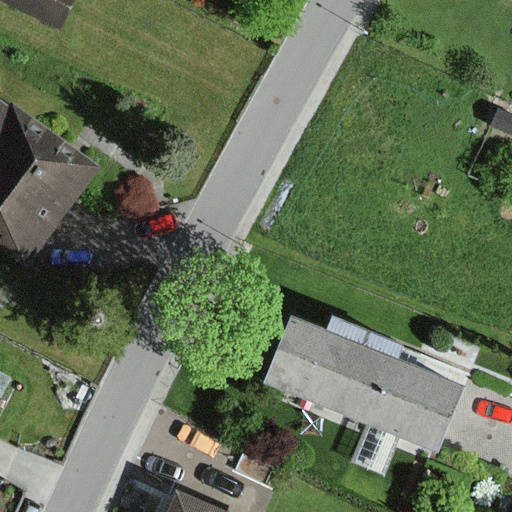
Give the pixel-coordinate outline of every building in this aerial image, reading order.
[(76,0),(0,0),(0,2),(60,33),(76,0)] [(0,99),(0,248),(28,269),(102,167),(14,103),(11,108),(0,99)] [(511,115),(498,109),(490,127),(511,136),(511,115)] [(440,454),(468,386),(400,359),(406,346),(334,317),(329,331),(292,316),(265,384),(368,425),(353,463),(386,476),(401,438),(440,454)] [(0,403),(14,378),(0,370),(0,403)] [(226,511),(177,491),(167,511),(226,511)]
